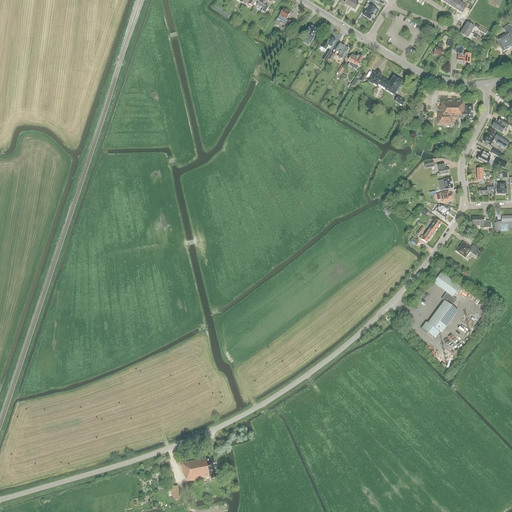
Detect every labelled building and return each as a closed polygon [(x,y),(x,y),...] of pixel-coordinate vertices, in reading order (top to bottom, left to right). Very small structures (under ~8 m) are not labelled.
[(269,8),(272,2),(269,0),(259,0),(259,2),(257,5),(263,9),(261,12),(264,14),(268,8),(269,8)] [(356,2),(357,0),(356,0),(354,0),(350,7),(355,11),(359,4),(356,2)] [(461,3),(456,0),(455,0),(451,7),(457,11),(461,3)] [(467,7),(461,3),(457,11),(462,14),(467,7)] [(370,6),(367,4),(364,9),(367,10),(363,16),(367,18),(367,19),(369,20),(369,19),(370,20),(373,15),(374,15),(377,10),(370,6)] [(285,26),(284,26),(288,28),(291,22),(288,20),(288,21),(286,20),(290,13),(290,12),(289,11),(288,12),(284,9),(283,10),(282,9),(281,9),(279,12),(281,13),(277,19),(280,21),(279,23),(285,26)] [(393,25),(391,28),(389,27),(385,34),(396,40),(400,33),(399,32),(406,20),(396,15),(391,24),(393,25)] [(467,23),(464,28),(471,33),(474,27),(467,23)] [(318,30),(311,25),(306,33),(308,34),(305,39),(311,43),(314,38),(314,37),(318,30)] [(511,39),(511,38),(511,28),(510,25),(505,28),(503,29),(506,35),(496,40),(503,52),(508,50),(511,48),(511,47),(511,39)] [(418,53),(422,46),(421,46),(422,43),(425,44),(432,32),(422,27),(413,41),(411,40),(407,47),(418,53)] [(471,33),(464,28),(460,34),(468,38),(471,33)] [(323,42),(320,46),(326,49),(328,46),(331,47),(335,40),(329,37),(325,43),(323,42)] [(440,41),(439,44),(437,49),(436,48),(434,54),(434,55),(437,56),(437,55),(441,57),(443,51),(440,50),(443,43),(440,41)] [(339,53),(337,56),(342,60),(346,54),(348,50),(348,48),(345,47),(345,46),(344,45),(343,46),(341,44),(339,44),(337,48),(337,49),(335,51),(339,53)] [(458,56),(457,61),(464,62),(464,63),(470,63),(471,55),(465,54),(462,54),(463,53),(463,52),(464,51),(464,50),(463,49),(463,48),(462,47),(461,46),(460,46),(459,46),(458,46),(457,47),(456,47),(455,48),(455,50),(455,51),(455,52),(456,53),(456,54),(457,54),(458,55),(458,56)] [(331,53),(328,51),(322,59),(325,61),(331,53)] [(361,56),(360,56),(359,56),(359,57),(357,56),(356,57),(353,55),(351,58),(350,57),(348,61),(350,62),(348,65),(348,66),(356,71),(359,67),(360,66),(360,67),(361,65),(360,65),(360,64),(361,63),(360,63),(363,58),(362,57),(363,57),(361,56)] [(399,88),(402,82),(393,77),(390,83),(380,77),(382,74),(377,71),(375,74),(373,73),(368,81),(377,87),(378,85),(386,90),(385,90),(394,96),(397,91),(397,92),(399,88)] [(405,102),(397,97),(394,102),(402,107),(405,102)] [(458,120),(458,119),(473,119),(473,114),(473,112),(473,107),(466,107),(466,112),(464,112),(465,102),(460,101),(457,101),(452,101),(448,101),(441,101),(441,103),(441,106),(440,106),(440,110),(439,110),(439,112),(440,112),(440,114),(439,114),(439,124),(455,124),(455,120),(458,120)] [(492,128),(502,133),(505,128),(507,129),(509,125),(508,123),(500,119),(498,123),(495,122),(494,124),(493,124),(492,126),(492,127),(492,128)] [(497,134),(495,137),(502,142),(508,145),(510,142),(504,139),(497,134)] [(507,145),(499,140),(495,137),(494,139),(487,135),(483,141),(490,146),(494,141),(497,143),(497,144),(505,149),(507,145)] [(501,154),(494,149),(492,152),(499,157),(501,154)] [(486,157),(488,154),(485,153),(484,156),(480,154),(477,159),(484,163),(487,157),(486,157)] [(497,158),(496,161),(498,163),(498,164),(504,168),(507,163),(497,158)] [(448,168),(445,168),(444,163),(437,164),(439,170),(438,170),(439,174),(437,174),(437,177),(440,176),(450,174),(448,168)] [(443,180),(438,182),(439,187),(445,186),(445,190),(453,188),(451,178),(443,180)] [(506,194),(506,186),(505,187),(505,183),(498,184),(498,187),(497,187),(498,194),(506,194)] [(494,186),(491,186),(491,184),(487,184),(487,189),(482,189),(478,189),(479,195),(487,194),(487,191),(494,190),(494,186)] [(442,193),(436,194),(438,200),(441,200),(442,203),(454,201),(452,194),(449,194),(448,192),(442,193)] [(445,218),(451,211),(444,206),(438,213),(445,218)] [(511,216),(501,216),(502,223),(502,225),(501,225),(501,230),(507,230),(507,225),(506,225),(505,223),(511,222),(511,216)] [(486,222),(483,222),(483,217),(472,218),(472,226),(483,225),(483,228),(491,228),(491,221),(486,221),(486,222)] [(434,222),(432,224),(437,228),(438,228),(441,223),(434,218),(432,221),(434,222)] [(428,229),(434,233),(437,228),(432,224),(428,229)] [(427,231),(425,234),(430,238),(434,233),(428,229),(427,231)] [(430,238),(425,234),(423,237),(421,236),(420,238),(427,243),(430,238)] [(419,242),(413,238),(410,242),(416,246),(419,242)] [(467,246),(463,243),(459,248),(458,248),(456,251),(459,254),(460,253),(465,257),(469,252),(476,256),(480,250),(473,245),(470,249),(466,246),(467,246)] [(453,297),(461,287),(441,272),(433,283),(446,293),(442,299),(444,301),(428,323),(426,322),(421,329),(435,339),(440,332),(441,334),(458,311),(452,306),(457,300),(453,297)] [(211,479),(217,478),(213,458),(206,460),(206,458),(182,463),(184,477),(186,477),(187,482),(211,477),(211,479)] [(172,488),(167,489),(168,491),(172,490),(174,500),(180,499),(177,486),(172,488)]
